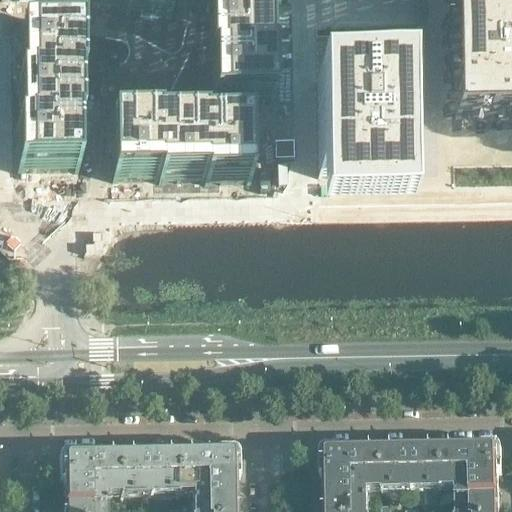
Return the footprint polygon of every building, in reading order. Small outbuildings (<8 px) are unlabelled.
[(14,0),(14,4),(18,5),(19,38),(19,43),(20,84),(17,84),(18,130),(16,130),(16,172),(16,176),(20,176),(77,175),(77,134),(77,130),(79,130),(79,126),(78,88),(78,84),(81,84),(81,80),(79,13),(124,16),(123,19),(165,22),(169,23),(171,0),(15,0),(14,0)] [(205,0),(205,1),(216,1),(216,17),(219,17),(219,33),(208,33),(209,45),(219,44),(220,62),(222,62),(222,77),(212,77),(212,92),(212,103),(211,103),(211,107),(215,107),(215,106),(223,106),(261,105),(261,95),(270,95),(269,64),(271,64),(271,60),(269,60),(269,56),(267,56),(266,19),(268,19),(268,15),(266,15),(266,10),(264,10),(263,0),(205,0)] [(511,0),(449,0),(449,27),(451,131),(511,130),(511,0)] [(406,81),(315,83),(317,180),(318,225),(408,223),(407,179),(406,81)] [(122,135),(112,135),(112,173),(113,181),(111,181),(111,185),(116,185),(116,184),(126,184),(142,183),(142,173),(156,172),(156,175),(174,175),(175,185),(186,185),(186,174),(202,174),(202,176),(218,176),(218,187),(233,186),(245,186),(245,187),(249,187),(249,183),(248,183),(248,176),(247,137),(237,138),(237,128),(207,129),(207,127),(203,127),(203,125),(199,125),(199,127),(161,127),(161,125),(157,125),(157,123),(153,123),(153,125),(122,125),(122,135)] [(511,131),(450,133),(450,147),(511,145),(511,131)] [(292,146),(275,147),(275,163),(293,163),(292,146)] [(498,487),(498,454),(497,453),(497,452),(496,451),(494,450),(493,450),(469,451),(470,488),(498,487)] [(441,491),(440,451),(410,452),(411,492),(441,491)] [(470,501),(470,488),(469,451),(440,451),(441,491),(458,491),(458,502),(470,501)] [(411,492),(410,452),(381,453),(382,492),(411,492)] [(352,490),(351,453),(327,454),(326,454),(325,454),(324,455),(324,456),(323,457),(323,458),(324,491),(352,490)] [(382,492),(381,453),(351,453),(352,490),(352,504),(365,504),(364,493),(382,492)] [(234,493),(234,459),(233,459),(233,458),(232,457),(231,456),(230,455),(205,456),(206,493),(234,493)] [(177,496),(176,456),(147,457),(148,497),(177,496)] [(206,493),(205,456),(176,456),(177,496),(194,496),(194,507),(206,507),(206,493)] [(148,497),(147,457),(118,458),(119,497),(148,497)] [(90,495),(89,458),(65,459),(63,459),(63,460),(62,460),(62,462),(61,463),(62,496),(90,495)] [(119,497),(118,458),(89,458),(90,495),(90,509),(103,509),(102,498),(119,497)] [(498,511),(498,496),(498,487),(470,488),(470,501),(458,502),(458,511),(498,511)] [(364,511),(365,504),(352,504),(352,490),(324,491),(324,511),(364,511)] [(234,511),(234,493),(206,493),(206,507),(194,507),(194,511),(234,511)] [(102,511),(103,509),(90,509),(90,495),(62,496),(62,511),(102,511)]
